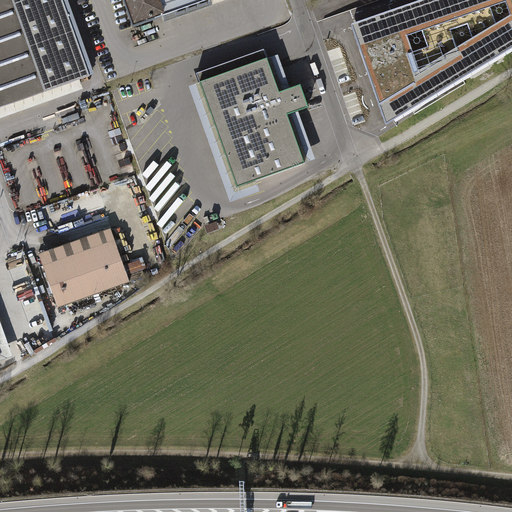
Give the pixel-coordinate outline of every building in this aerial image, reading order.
[(0,0),(0,119),(45,103),(7,0),(0,0)] [(7,0),(45,103),(83,89),(80,80),(90,77),(78,45),(82,43),(78,35),(75,36),(62,0),(7,0)] [(126,0),(139,35),(244,0),(126,0)] [(511,0),(438,0),(356,28),(388,120),(511,44),(511,0)] [(264,52),(197,75),(238,191),(305,167),(289,119),(308,112),(300,90),(280,97),(264,52)] [(39,254),(43,266),(115,241),(110,229),(39,254)] [(115,241),(43,266),(58,307),(129,282),(127,275),(146,268),(143,259),(123,266),(115,241)] [(0,321),(0,361),(12,357),(0,321)]
